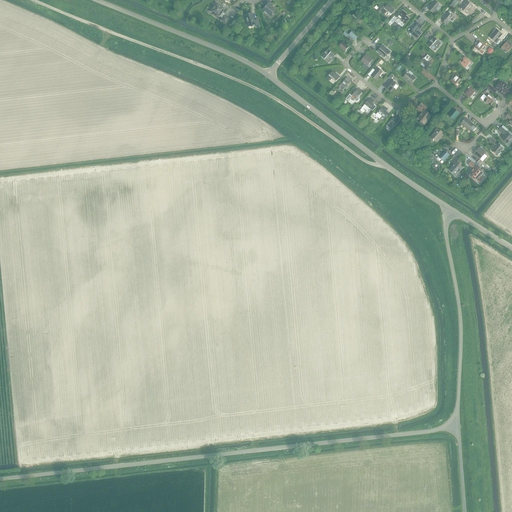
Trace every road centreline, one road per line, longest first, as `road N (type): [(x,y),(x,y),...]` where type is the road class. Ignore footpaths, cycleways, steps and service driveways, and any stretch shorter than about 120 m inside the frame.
road 1 (unclassified): [(0,480),(458,425)]
road 2 (unclassified): [(386,165),(372,164),(254,87),(32,0)]
road 3 (unclassified): [(458,425),(461,304),(445,234),(450,210)]
road 4 (unclassified): [(268,75),(95,0)]
road 5 (unclassified): [(386,165),(268,75)]
